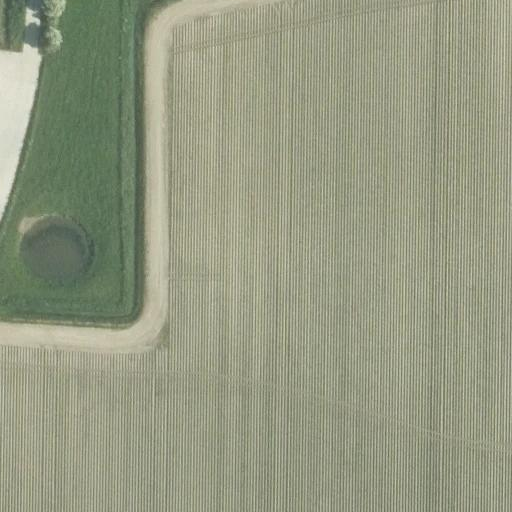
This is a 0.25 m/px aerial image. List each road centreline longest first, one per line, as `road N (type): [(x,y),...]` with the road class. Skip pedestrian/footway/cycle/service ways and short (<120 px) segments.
road 1 (track): [(194,0),(176,4),(152,42),(153,316),(137,333),(117,337),(0,329)]
road 2 (track): [(0,151),(30,69),(37,0)]
